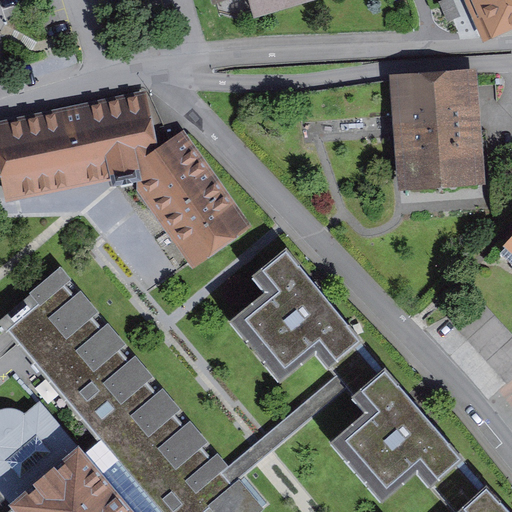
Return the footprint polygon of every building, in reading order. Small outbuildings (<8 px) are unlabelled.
[(214,0),(215,2),(221,0),(250,0),(255,13),(298,0),(214,0)] [(511,0),(459,0),(478,42),(511,26),(511,0)] [(466,74),(400,79),(407,177),(473,173),(466,74)] [(135,170),(155,156),(142,97),(68,111),(83,181),(113,175),(115,183),(137,178),(135,170)] [(83,181),(68,111),(0,126),(0,155),(9,197),(83,181)] [(155,156),(135,170),(197,258),(242,226),(180,138),(155,156)] [(365,338),(285,252),(258,276),(275,294),(243,324),(289,374),(321,345),(338,363),(365,338)] [(40,407),(25,419),(15,413),(6,412),(0,414),(0,485),(17,505),(8,511),(257,511),(267,504),(244,477),(233,485),(228,479),(350,377),(344,369),(222,471),(221,470),(226,465),(60,269),(23,300),(27,305),(2,325),(99,440),(81,456),(40,407)] [(511,377),(511,336),(473,294),(450,315),(509,380),(511,377)] [(397,386),(384,371),(362,391),(374,405),(345,430),(346,431),(340,437),(389,493),(396,487),(397,488),(425,464),(438,478),(460,458),(448,444),(398,385),(397,386)] [(500,502),(487,488),(465,508),(468,511),(510,511),(500,502)]
